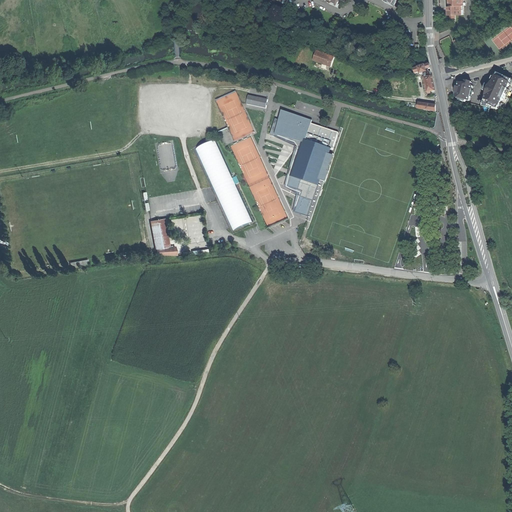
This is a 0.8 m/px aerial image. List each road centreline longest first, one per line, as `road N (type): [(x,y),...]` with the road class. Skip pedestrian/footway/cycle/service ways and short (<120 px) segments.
road 1 (track): [(271,260),(220,344),(189,417),(128,511)]
road 2 (unclassified): [(491,279),(271,260)]
road 3 (secondary): [(452,144),(430,0)]
road 4 (track): [(128,503),(57,503),(0,487)]
